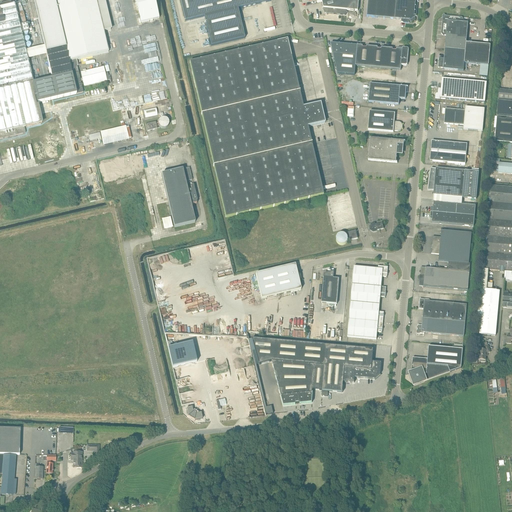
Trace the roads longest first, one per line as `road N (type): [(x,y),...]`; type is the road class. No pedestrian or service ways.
road 1 (unclassified): [(170,434),(332,419),(395,404)]
road 2 (unclassified): [(407,258),(428,37)]
road 3 (unclassified): [(170,434),(125,243),(148,237)]
road 4 (unknown): [(68,161),(177,133),(172,82)]
road 5 (unknown): [(178,0),(195,49),(301,22)]
road 6 (unknown): [(125,243),(117,208),(0,232)]
road 7 (unclassified): [(428,37),(308,27),(293,0)]
road 8 (unclassified): [(395,404),(407,258)]
road 9 (unclassified): [(395,404),(511,363)]
road 10 (unknown): [(130,89),(65,108),(68,161)]
